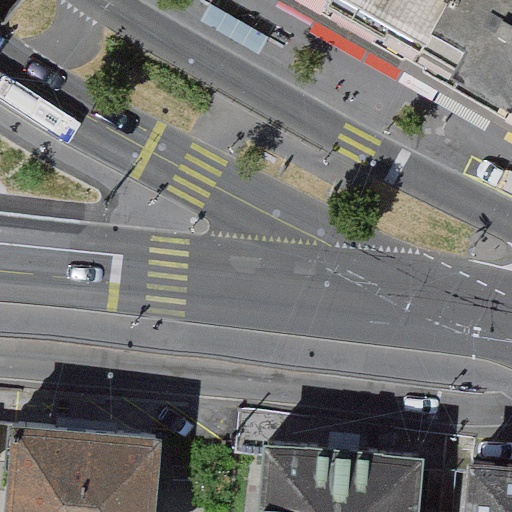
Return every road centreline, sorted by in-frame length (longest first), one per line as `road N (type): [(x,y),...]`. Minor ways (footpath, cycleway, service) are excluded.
road 1 (primary): [(511,288),(285,177),(0,0)]
road 2 (secondary): [(511,372),(0,290)]
road 3 (residential): [(0,367),(511,419)]
road 4 (primary): [(15,68),(152,153),(426,302)]
road 5 (primary): [(511,225),(351,151),(98,0)]
road 6 (secondary): [(0,263),(426,302)]
